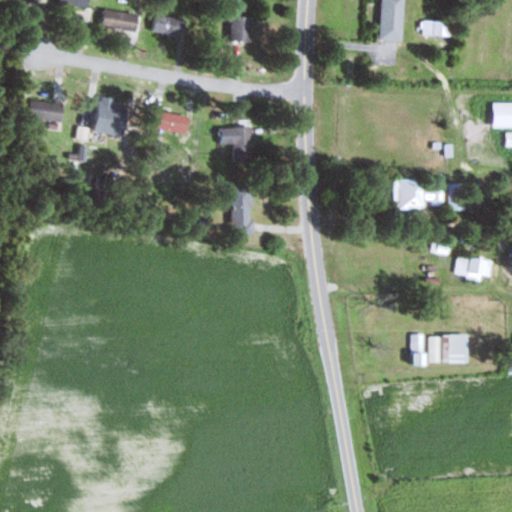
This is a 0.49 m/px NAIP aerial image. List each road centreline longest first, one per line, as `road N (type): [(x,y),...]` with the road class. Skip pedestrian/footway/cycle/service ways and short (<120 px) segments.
road 1 (residential): [(358,511),(314,248),(307,0)]
road 2 (residential): [(306,91),(168,77),(39,46)]
